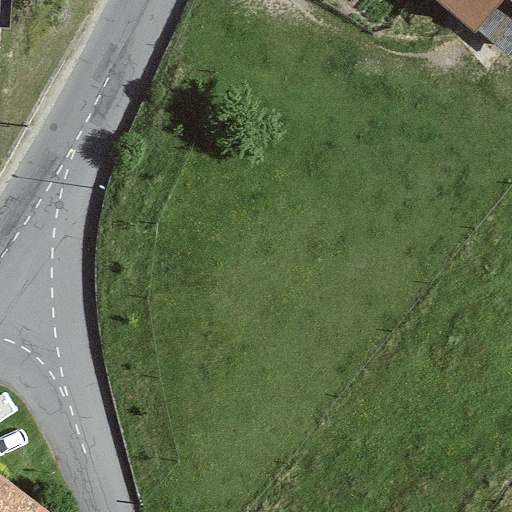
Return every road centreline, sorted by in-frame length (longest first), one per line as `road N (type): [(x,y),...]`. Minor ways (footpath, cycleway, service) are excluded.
road 1 (unclassified): [(59,156),(56,349),(106,511)]
road 2 (tertiary): [(59,156),(146,0)]
